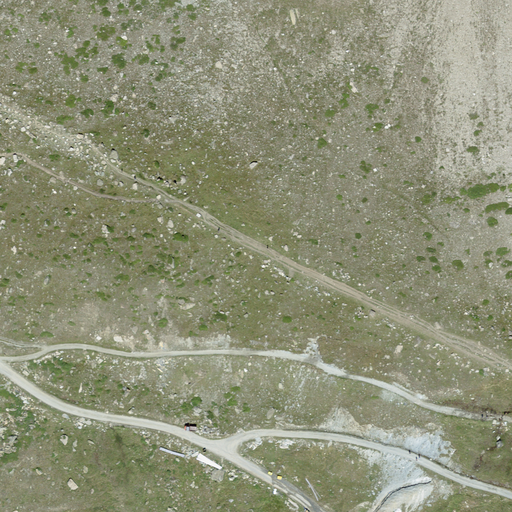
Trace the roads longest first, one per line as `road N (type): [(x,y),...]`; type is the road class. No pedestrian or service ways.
road 1 (track): [(313,511),(227,448),(272,432),(366,442),(511,495)]
road 2 (track): [(227,448),(65,407),(0,363)]
